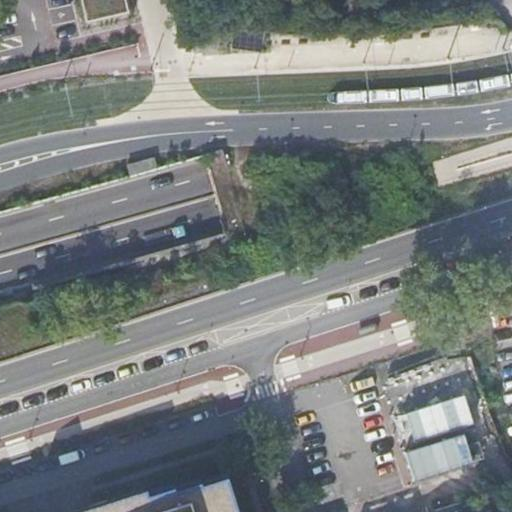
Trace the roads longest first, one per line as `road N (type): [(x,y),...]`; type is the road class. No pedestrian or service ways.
road 1 (primary): [(0,377),(511,216)]
road 2 (motorway): [(0,280),(511,124)]
road 3 (motorway): [(511,84),(216,180),(0,233)]
road 4 (primary): [(511,113),(450,123),(183,131)]
road 5 (residential): [(0,502),(226,432),(248,413)]
road 6 (motorway): [(160,135),(0,180)]
road 7 (primary): [(160,135),(109,131),(0,154)]
road 8 (unclassified): [(183,131),(153,0)]
